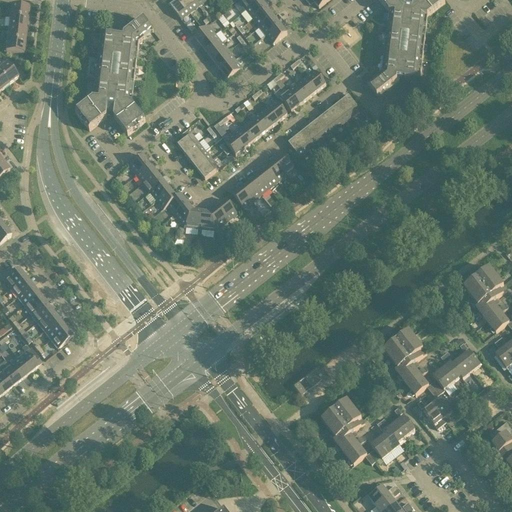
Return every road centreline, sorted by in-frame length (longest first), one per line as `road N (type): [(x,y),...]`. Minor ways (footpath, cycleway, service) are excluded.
road 1 (secondary): [(511,70),(182,328)]
road 2 (residential): [(201,97),(150,138),(194,196),(214,199),(352,81),(317,36)]
road 3 (secondary): [(203,356),(511,113)]
road 4 (residential): [(0,422),(93,347),(26,254),(12,251),(0,261)]
road 5 (tertiary): [(49,118),(50,178),(67,213),(167,341)]
road 6 (tertiary): [(182,328),(84,205),(49,118)]
road 7 (secondary): [(5,511),(190,366)]
road 8 (secondary): [(167,341),(0,477)]
road 9 (residential): [(498,511),(450,450),(509,406)]
road 10 (tertiary): [(294,471),(203,356)]
road 11 (tertiary): [(190,366),(281,481)]
road 12 (residential): [(201,97),(217,105),(233,99),(317,36)]
